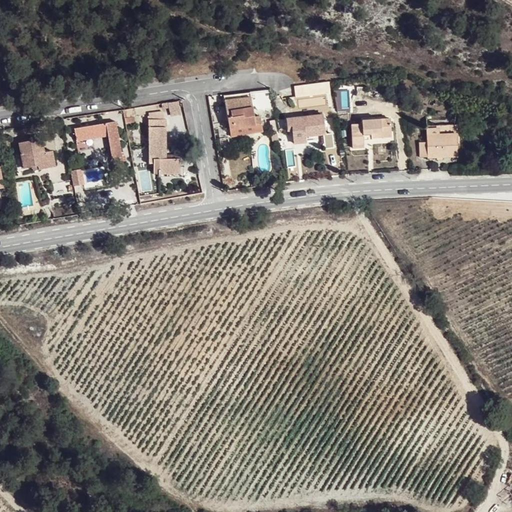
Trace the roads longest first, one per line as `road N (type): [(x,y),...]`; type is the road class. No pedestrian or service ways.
road 1 (residential): [(0,117),(188,91),(198,99),(213,209)]
road 2 (secondary): [(213,209),(511,184)]
road 3 (secondary): [(0,246),(213,209)]
